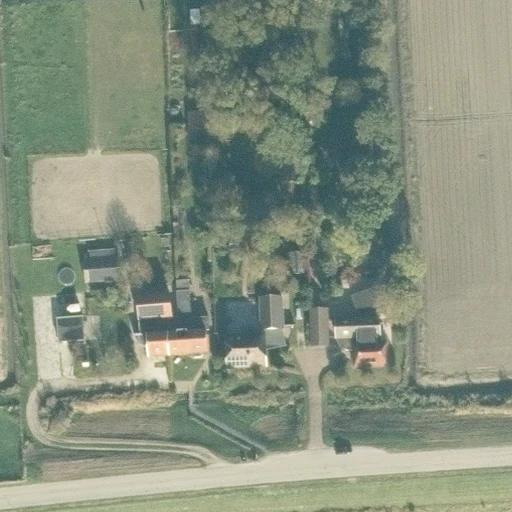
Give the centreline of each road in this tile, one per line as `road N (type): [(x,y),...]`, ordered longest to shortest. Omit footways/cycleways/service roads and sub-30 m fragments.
road 1 (tertiary): [(0,500),(511,458)]
road 2 (track): [(36,398),(35,427),(54,443),(199,453),(216,478)]
